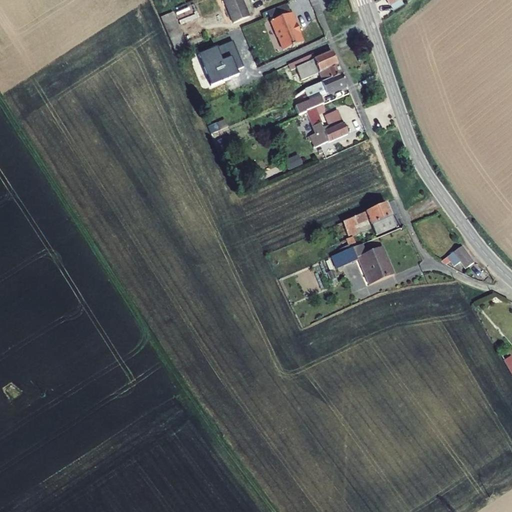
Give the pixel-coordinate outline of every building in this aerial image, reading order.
[(246,0),(226,0),(234,20),(251,13),(246,0)] [(399,1),(389,7),(394,15),(403,7),(399,1)] [(296,22),(291,9),(269,19),(276,34),(277,34),(281,44),(286,46),(291,44),(292,45),(295,43),(294,42),(302,39),(298,28),(296,29),(294,23),(296,22)] [(173,13),(163,18),(174,46),(184,41),(173,13)] [(294,64),(289,67),(292,72),(297,69),(305,86),(314,82),(309,70),(317,67),(322,78),(339,70),(328,47),(305,56),(305,59),(294,64)] [(292,72),(289,73),(296,90),(305,86),(297,69),(292,72)] [(344,82),(339,70),(322,78),(314,82),(305,86),(296,90),(294,91),(297,98),(306,94),(308,98),(294,104),(297,111),(322,99),(320,93),(344,82)] [(340,117),(300,135),(304,141),(322,133),(325,141),(346,131),(340,117)] [(212,137),(228,130),(224,120),(207,128),(212,137)] [(284,162),(288,172),(301,166),(297,157),(284,162)] [(386,206),(343,225),(346,231),(365,223),(373,240),(396,230),(386,206)] [(336,264),(363,253),(358,241),(332,253),(336,264)] [(363,253),(375,280),(398,270),(385,243),(363,253)] [(461,248),(448,258),(456,268),(461,264),(466,270),(474,263),(461,248)] [(499,339),(494,341),(511,373),(511,360),(511,361),(499,339)]
